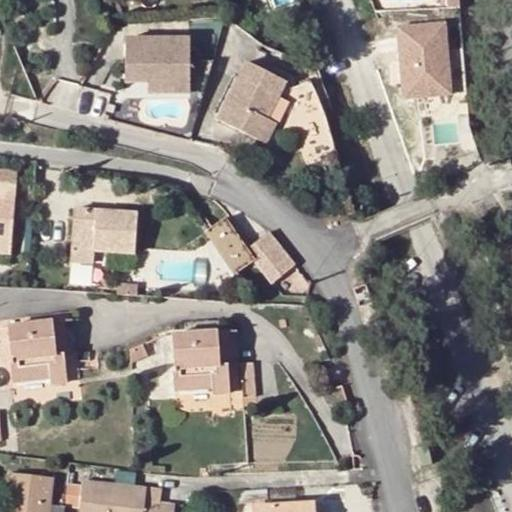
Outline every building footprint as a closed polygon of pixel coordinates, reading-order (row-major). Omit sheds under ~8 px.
[(116,0),(104,0),(109,10),(120,6),(116,0)] [(120,6),(109,10),(115,26),(119,26),(127,22),(120,6)] [(447,28),(399,33),(402,64),(408,64),(411,103),(453,100),(447,28)] [(194,36),(129,43),(134,86),(156,84),(180,82),(181,93),(200,91),(194,36)] [(286,87),(248,66),(231,95),(238,99),(234,106),(227,103),(217,122),(253,142),(265,123),(277,102),(286,87)] [(180,82),(156,84),(157,95),(181,93),(180,82)] [(309,88),(288,95),(311,161),(332,153),(309,88)] [(288,108),(277,102),(265,123),(275,129),(288,108)] [(275,129),(265,123),(253,142),(266,150),(277,130),(275,129)] [(14,186),(0,185),(0,253),(9,254),(14,186)] [(136,215),(75,210),(73,251),(93,252),(133,255),(136,215)] [(225,221),(207,232),(235,274),(253,262),(245,250),(225,221)] [(293,266),(266,233),(245,250),(270,284),(293,266)] [(93,252),(73,251),(71,263),(92,264),(93,252)] [(121,287),(120,295),(137,296),(137,289),(121,287)] [(53,323),(9,328),(14,384),(50,380),(50,386),(67,384),(64,356),(56,356),(53,323)] [(225,333),(172,336),(176,393),(212,391),(212,397),(229,396),(225,333)] [(344,379),(340,363),(323,368),(327,382),(344,379)] [(428,445),(414,448),(418,467),(432,464),(428,445)] [(48,511),(52,480),(9,475),(5,511),(48,511)] [(81,487),(68,485),(66,508),(79,509),(78,511),(171,511),(172,504),(159,503),(160,491),(81,482),(81,487)]
